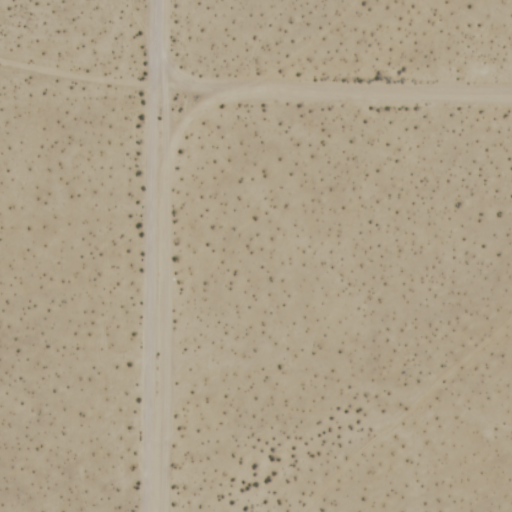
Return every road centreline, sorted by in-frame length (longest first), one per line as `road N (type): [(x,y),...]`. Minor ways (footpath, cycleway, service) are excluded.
road 1 (track): [(166,0),(157,511)]
road 2 (track): [(511,91),(166,89)]
